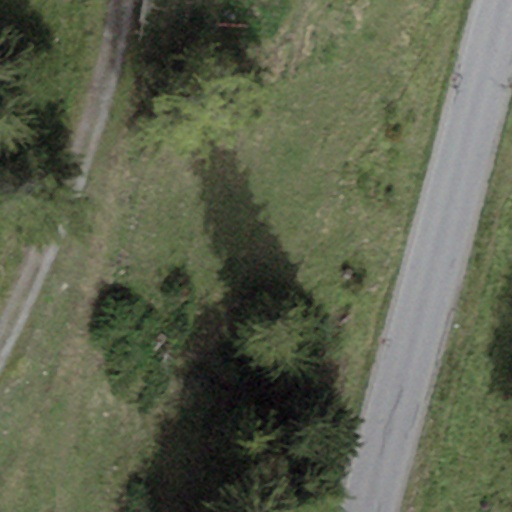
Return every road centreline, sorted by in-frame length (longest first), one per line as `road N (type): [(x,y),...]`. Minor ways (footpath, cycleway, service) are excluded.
road 1 (tertiary): [(364,511),(500,0)]
road 2 (track): [(117,0),(72,180),(0,350)]
